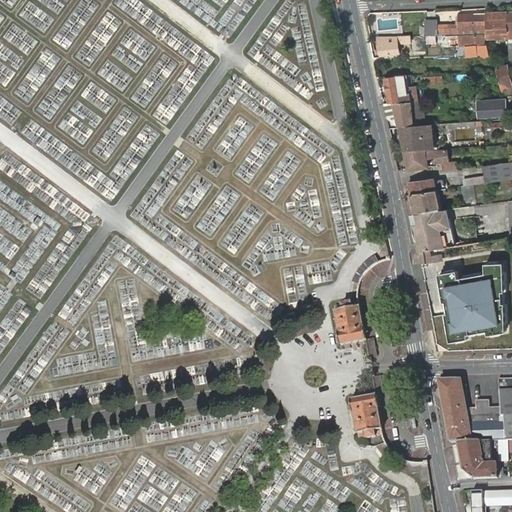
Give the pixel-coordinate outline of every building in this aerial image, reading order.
[(509,38),(508,12),(490,13),(491,34),(485,34),(485,37),(487,37),(488,39),(509,38)] [(491,34),(490,13),(478,14),(479,35),(485,34),(491,34)] [(479,35),(478,14),(464,15),(464,23),(460,24),(460,26),(436,27),(436,21),(423,22),(423,36),(426,36),(446,35),(462,35),(479,35)] [(485,37),(485,34),(479,35),(462,35),(446,35),(446,44),(459,44),(460,46),(479,45),(480,57),(490,57),(488,45),(485,45),(485,41),(485,37)] [(411,40),(410,36),(378,37),(382,55),(401,53),(399,42),(411,40)] [(511,90),(511,81),(507,65),(497,67),(503,93),(511,90)] [(390,103),(393,103),(412,102),(408,75),(386,78),(390,103)] [(498,110),(506,109),(505,101),(497,101),(481,102),(483,116),(498,115),(498,114),(498,110)] [(393,103),(398,127),(400,127),(415,126),(412,102),(393,103)] [(398,127),(393,103),(390,103),(385,104),(388,118),(398,127)] [(496,133),(511,130),(510,121),(483,124),(482,137),(486,136),(487,138),(496,137),(496,133)] [(429,125),(424,126),(429,150),(434,149),(429,125)] [(415,126),(400,127),(406,152),(426,150),(429,150),(424,126),(415,126)] [(426,150),(406,152),(404,152),(408,170),(428,167),(427,159),(438,157),(438,163),(450,161),(448,148),(434,149),(429,150),(426,150)] [(444,163),(444,172),(457,170),(456,162),(444,163)] [(485,183),(511,179),(511,162),(483,166),(485,183)] [(462,168),(463,176),(481,174),(480,166),(462,168)] [(441,190),(448,189),(446,178),(439,179),(441,190)] [(437,191),(441,190),(439,179),(434,180),(408,184),(411,195),(437,191)] [(473,185),(462,185),(463,196),(473,196),(473,185)] [(440,208),(437,191),(411,195),(415,213),(440,208)] [(456,247),(449,210),(410,215),(411,222),(417,253),(424,252),(444,248),(456,247)] [(375,268),(381,264),(379,256),(373,259),(368,262),(363,266),(359,271),(356,275),(353,282),(361,286),(365,278),(369,273),(375,268)] [(458,269),(440,272),(444,299),(446,299),(449,311),(446,311),(450,339),(468,336),(468,332),(488,329),(489,333),(507,330),(506,302),(504,303),(503,290),(506,290),(504,262),(486,263),(487,272),(459,277),(458,269)] [(364,331),(359,307),(354,308),(353,302),(341,304),(342,310),(334,312),(339,335),(364,331)] [(364,331),(339,335),(341,346),(365,341),(364,331)] [(375,345),(366,346),(369,359),(378,358),(375,345)] [(381,376),(372,377),(375,396),(384,394),(381,376)] [(439,381),(450,442),(458,442),(490,441),(501,441),(508,441),(511,440),(511,381),(501,382),(502,408),(490,408),(489,402),(477,402),(477,408),(467,409),(462,381),(439,381)] [(377,406),(375,396),(350,400),(352,411),(377,406)] [(377,406),(352,411),(356,434),(364,433),(366,439),(376,438),(375,432),(381,431),(377,406)] [(464,471),(475,479),(498,478),(498,463),(492,464),(490,441),(458,442),(464,471)] [(508,441),(501,441),(501,462),(510,461),(509,453),(508,441)] [(391,452),(387,446),(382,451),(389,459),(394,454),(391,452)] [(417,464),(407,462),(409,475),(419,474),(421,484),(431,483),(429,464),(423,464),(417,464)] [(511,490),(474,492),(473,492),(473,511),(496,511),(496,507),(509,507),(511,506),(511,490)]
